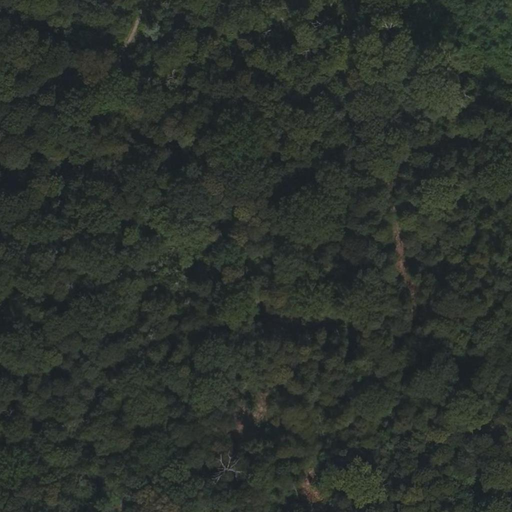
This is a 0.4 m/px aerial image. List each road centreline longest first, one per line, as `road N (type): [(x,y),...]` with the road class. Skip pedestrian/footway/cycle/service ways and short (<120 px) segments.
road 1 (track): [(130,35),(511,112)]
road 2 (track): [(130,35),(0,301)]
